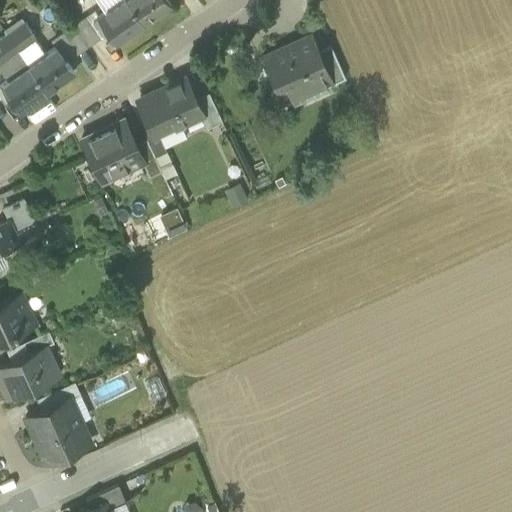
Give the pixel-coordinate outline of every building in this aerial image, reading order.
[(122,0),(96,0),(105,12),(122,0)] [(116,42),(143,23),(126,0),(122,0),(105,12),(98,17),(108,31),(116,42)] [(170,4),(166,0),(126,0),(143,23),(170,4)] [(84,17),(98,37),(108,31),(98,17),(94,10),(84,17)] [(84,17),(73,25),(86,46),(98,37),(84,17)] [(7,35),(17,49),(34,38),(35,37),(25,22),(7,35)] [(75,54),(86,46),(73,25),(61,33),(75,54)] [(55,47),(65,61),(75,54),(61,33),(51,41),(55,47)] [(46,91),(28,66),(17,49),(7,35),(6,34),(0,38),(0,64),(8,76),(10,74),(12,77),(0,85),(0,94),(5,101),(10,98),(17,109),(19,111),(46,91)] [(266,56),(284,96),(289,94),(325,78),(327,77),(315,50),(309,37),(266,56)] [(34,38),(17,49),(28,66),(45,54),(34,38)] [(325,78),(328,84),(345,77),(329,44),(315,50),(327,77),(325,78)] [(45,54),(28,66),(46,91),(73,72),(65,61),(55,47),(45,54)] [(158,135),(159,135),(181,125),(200,115),(202,115),(194,99),(184,77),(140,98),(154,127),(158,135)] [(328,84),(325,78),(289,94),(295,109),(332,93),(328,84)] [(200,115),(206,128),(222,120),(208,92),(194,99),(202,115),(200,115)] [(10,98),(5,101),(12,112),(17,109),(10,98)] [(101,179),(102,181),(104,180),(142,162),(144,161),(135,143),(124,118),(83,137),(82,138),(82,140),(84,139),(103,178),(101,179)] [(362,148),(374,142),(364,120),(352,125),(362,148)] [(186,137),(181,125),(159,135),(164,147),(186,137)] [(143,132),(146,138),(155,156),(166,151),(164,147),(159,135),(158,135),(154,127),(143,132)] [(162,171),(155,156),(146,138),(135,143),(144,161),(142,162),(149,177),(162,171)] [(82,140),(101,179),(103,178),(84,139),(82,140)] [(247,200),(239,182),(224,189),(232,207),(247,200)] [(10,218),(16,230),(34,221),(23,197),(4,205),(10,218)] [(159,215),(170,239),(189,229),(178,206),(159,215)] [(0,222),(0,237),(16,230),(10,218),(0,222)] [(34,221),(16,230),(22,243),(40,233),(34,221)] [(0,248),(2,252),(22,243),(16,230),(0,237),(0,248)] [(0,337),(35,321),(21,292),(0,301),(0,337)] [(132,317),(125,303),(114,308),(121,322),(132,317)] [(23,342),(28,353),(46,345),(53,341),(49,330),(23,342)] [(0,365),(0,381),(8,398),(59,375),(46,345),(28,353),(0,365)] [(165,397),(158,378),(146,383),(153,402),(165,397)] [(36,398),(41,408),(69,396),(80,391),(75,381),(36,398)] [(80,391),(69,396),(80,421),(91,417),(80,391)] [(27,415),(45,457),(69,447),(77,435),(80,421),(69,396),(41,408),(27,415)] [(77,435),(69,447),(88,438),(80,421),(77,435)] [(103,502),(106,508),(125,501),(118,484),(86,499),(89,508),(103,502)] [(196,500),(186,502),(182,510),(183,511),(199,511),(201,508),(196,500)] [(129,511),(125,501),(106,508),(107,511),(129,511)] [(107,511),(106,508),(103,502),(89,508),(79,511),(107,511)]
